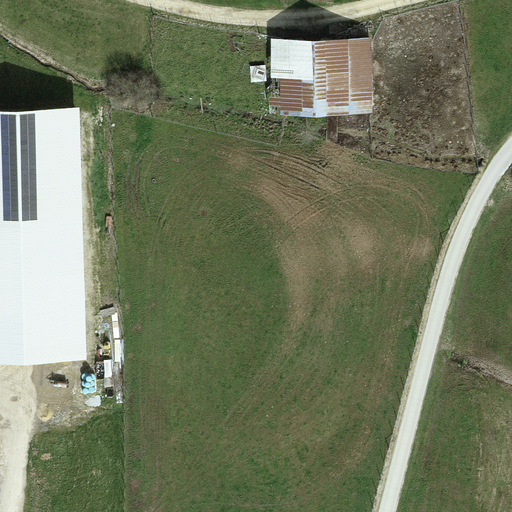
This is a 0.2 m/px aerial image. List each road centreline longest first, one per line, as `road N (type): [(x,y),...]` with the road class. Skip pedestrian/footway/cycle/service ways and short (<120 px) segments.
road 1 (track): [(511,145),(489,173),(455,246),(385,511)]
road 2 (track): [(402,0),(278,18),(147,0)]
